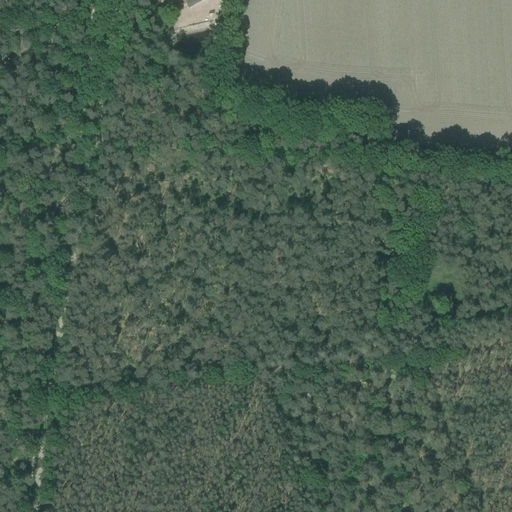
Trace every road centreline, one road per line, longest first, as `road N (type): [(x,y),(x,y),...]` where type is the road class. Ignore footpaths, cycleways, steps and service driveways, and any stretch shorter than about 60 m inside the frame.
road 1 (track): [(96,133),(511,167)]
road 2 (track): [(96,133),(33,511)]
road 3 (track): [(115,0),(96,133)]
